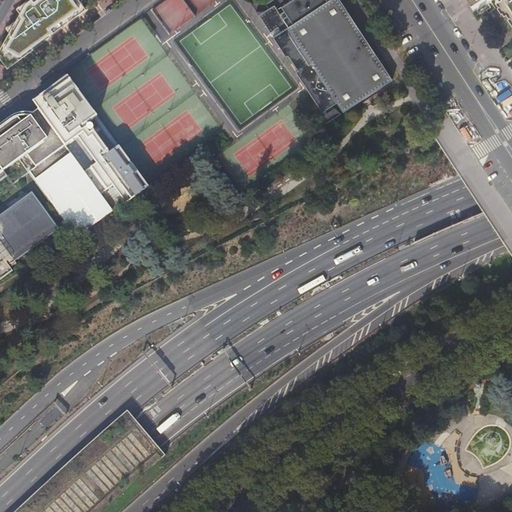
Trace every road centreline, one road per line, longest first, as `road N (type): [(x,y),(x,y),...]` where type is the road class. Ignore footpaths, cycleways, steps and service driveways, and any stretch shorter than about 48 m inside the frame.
road 1 (trunk): [(62,511),(245,357),(361,285),(484,229)]
road 2 (trunk): [(134,511),(271,391),(484,229)]
road 3 (trunk): [(343,249),(199,333),(0,502)]
road 4 (trunk): [(343,249),(123,337),(0,438)]
road 5 (unclassified): [(218,511),(354,412),(511,327)]
road 6 (trunk): [(511,181),(343,249)]
road 7 (residential): [(414,0),(511,153)]
road 8 (residential): [(0,100),(138,0)]
